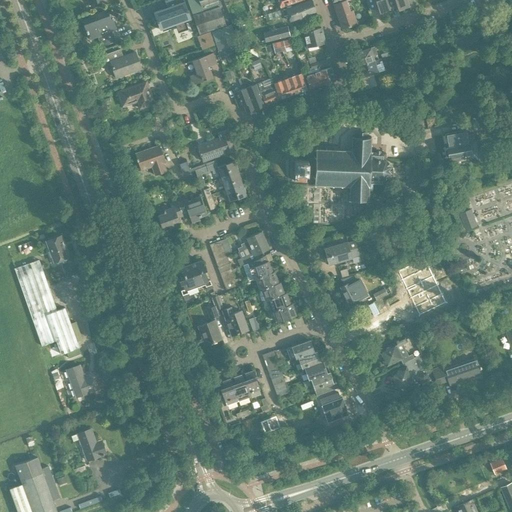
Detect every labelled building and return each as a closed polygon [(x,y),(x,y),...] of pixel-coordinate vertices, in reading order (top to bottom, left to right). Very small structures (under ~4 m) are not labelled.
[(164,0),(167,7),(153,12),(160,30),(162,29),(177,24),(179,30),(185,28),(186,30),(188,29),(186,23),(185,21),(190,19),(192,19),(189,10),(188,10),(183,0),(164,0)] [(187,0),(194,15),(197,14),(219,7),(218,4),(217,1),(218,1),(217,0),(187,0)] [(279,11),(277,11),(278,15),(284,14),(285,16),(289,15),(291,21),(316,11),(312,0),(310,0),(288,8),(279,11)] [(342,28),(356,23),(352,10),(350,11),(346,0),(334,4),(342,28)] [(386,0),(366,0),(370,10),(378,8),(379,12),(390,9),(389,6),(386,0)] [(386,0),(389,6),(396,4),(398,10),(409,6),(406,0),(386,0)] [(194,15),(193,16),(200,34),(225,25),(219,7),(197,14),(194,15)] [(100,46),(115,41),(111,30),(116,28),(112,18),(110,19),(108,12),(104,14),(103,11),(89,16),(89,17),(82,20),(87,33),(90,39),(97,36),(100,46)] [(278,17),(276,12),(264,15),(266,21),(278,17)] [(231,25),(211,32),(218,51),(230,47),(226,36),(234,33),(231,25)] [(290,36),(287,26),(263,33),(266,42),(290,36)] [(325,43),(321,28),(304,32),(308,47),(325,43)] [(234,33),(226,36),(230,47),(238,44),(234,33)] [(276,50),(276,53),(283,51),(279,41),(273,42),(276,50)] [(353,56),(354,59),(356,60),(357,65),(378,59),(374,47),(353,53),(354,55),(353,56)] [(135,52),(123,56),(120,49),(98,57),(102,66),(110,63),(116,78),(141,69),(135,52)] [(246,51),(244,54),(246,59),(249,58),(252,65),(262,61),(260,57),(256,55),(255,56),(246,51)] [(197,73),(189,75),(193,85),(213,77),(209,66),(217,63),(213,53),(192,60),(197,73)] [(362,77),(373,74),(385,70),(381,58),(378,59),(357,65),(359,71),(358,72),(359,75),(361,76),(361,78),(362,77)] [(329,59),(312,63),(310,64),(311,68),(319,66),(320,68),(331,66),(329,59)] [(331,67),(331,66),(320,68),(319,66),(311,68),(304,70),(309,89),(323,84),(335,81),(331,67)] [(307,90),(301,73),(295,75),(301,92),(307,90)] [(377,85),(373,74),(362,77),(365,89),(377,85)] [(301,92),(295,75),(288,78),(294,94),(301,92)] [(259,88),(266,105),(279,100),(271,78),(261,82),(262,83),(259,84),(260,88),(259,88)] [(281,80),(287,97),(294,94),(288,78),(281,80)] [(281,80),(274,83),(280,99),(287,97),(281,80)] [(122,106),(137,101),(140,108),(154,103),(146,82),(117,92),(122,106)] [(255,109),(264,105),(256,84),(246,88),(255,109)] [(238,107),(243,105),(246,112),(255,109),(246,88),(233,93),(238,107)] [(494,95),(485,97),(489,110),(498,108),(494,95)] [(203,161),(235,150),(228,129),(217,133),(219,138),(197,145),(203,161)] [(466,130),(445,134),(447,148),(444,151),(445,155),(449,157),(450,161),(459,160),(459,156),(471,154),(468,139),(473,138),(472,134),(467,134),(466,130)] [(366,137),(366,132),(362,132),(357,132),(356,137),(353,137),(352,135),(350,136),(352,138),(351,143),(350,143),(350,145),(351,145),(351,151),(343,150),(343,149),(342,149),(342,150),(335,150),(335,148),(333,148),(333,150),(326,150),(327,148),(325,148),(325,149),(317,149),(317,148),(316,148),(316,149),(314,149),(314,150),(316,151),(316,156),(314,156),(314,158),(315,158),(315,176),(313,176),(313,177),(315,178),(314,183),(313,183),(313,185),(314,185),(314,186),(316,186),(316,185),(323,185),(323,187),(324,187),(324,185),(331,185),(331,187),(333,187),(333,185),(340,186),(340,187),(342,187),(342,186),(350,186),(350,191),(348,191),(348,193),(350,193),(349,199),(348,200),(349,201),(350,200),(366,201),(368,202),(369,201),(367,199),(368,194),(369,194),(369,192),(368,192),(368,186),(370,186),(370,185),(378,186),(384,186),(384,179),(385,179),(391,174),(391,166),(388,163),(386,160),(385,160),(385,153),(380,153),(372,152),(370,152),(370,146),(372,146),(372,144),(370,144),(370,138),(372,137),(371,136),(369,137),(366,137)] [(141,170),(152,166),(155,174),(166,171),(163,163),(165,162),(159,145),(136,154),(141,170)] [(309,159),(309,157),(307,157),(307,159),(298,158),(298,156),(296,156),(296,158),(296,159),(294,159),(294,160),(296,160),(296,165),(295,170),(294,170),(294,171),(295,171),(295,172),(296,172),(296,173),(297,173),(296,180),(301,180),(308,181),(308,174),(308,172),(309,172),(309,159)] [(183,174),(190,172),(186,159),(179,162),(183,174)] [(195,170),(197,176),(212,170),(213,173),(219,171),(221,178),(219,179),(238,172),(237,170),(238,169),(236,164),(235,165),(234,161),(218,166),(216,162),(195,170)] [(220,184),(223,183),(225,189),(242,183),(241,181),(242,181),(240,176),(239,176),(238,172),(219,179),(220,184)] [(245,187),(243,188),(242,183),(225,189),(223,190),(224,196),(227,195),(229,201),(246,195),(245,193),(246,192),(245,187)] [(210,209),(216,207),(211,194),(206,196),(210,209)] [(188,202),(186,196),(178,199),(184,216),(189,214),(191,221),(201,218),(201,215),(206,213),(200,197),(188,202)] [(180,225),(177,218),(184,216),(178,199),(176,199),(177,201),(169,204),(171,208),(164,210),(164,214),(158,216),(164,231),(180,225)] [(477,225),(471,209),(459,213),(465,230),(477,225)] [(365,239),(377,236),(375,227),(358,232),(359,235),(364,234),(365,239)] [(241,244),(242,246),(238,248),(239,251),(265,240),(261,231),(246,238),(248,241),(241,244)] [(61,236),(46,241),(54,262),(69,257),(61,236)] [(223,247),(221,240),(210,244),(212,251),(223,247)] [(239,251),(237,252),(240,258),(237,259),(240,265),(249,261),(246,255),(253,252),(254,255),(269,248),(265,240),(239,251)] [(347,242),(324,248),(328,264),(352,258),(360,256),(357,247),(355,240),(348,243),(347,242)] [(224,249),(223,247),(212,251),(214,256),(225,252),(224,249)] [(227,257),(225,252),(214,256),(216,262),(227,258),(227,257)] [(265,255),(243,265),(249,281),(253,279),(274,272),(274,271),(272,272),(268,261),(267,261),(265,255)] [(229,263),(227,258),(216,262),(218,267),(229,263)] [(15,268),(13,269),(42,347),(57,341),(58,345),(61,351),(62,354),(64,353),(66,352),(78,348),(80,347),(65,308),(57,311),(39,260),(15,268)] [(202,265),(200,260),(189,264),(197,285),(204,282),(207,290),(212,288),(210,280),(208,281),(204,270),(206,269),(204,264),(202,265)] [(231,268),(229,263),(218,267),(220,272),(231,268)] [(191,298),(187,288),(197,285),(189,264),(177,269),(180,277),(180,279),(182,284),(183,284),(185,289),(181,290),(185,300),(191,298)] [(233,274),(231,268),(220,272),(222,278),(233,274)] [(347,269),(340,271),(342,277),(348,275),(347,269)] [(254,282),(256,282),(259,290),(261,289),(278,283),(274,272),(253,279),(254,282)] [(235,280),(233,274),(222,278),(224,284),(235,280)] [(344,285),(340,287),(347,301),(349,303),(357,299),(358,298),(359,300),(366,296),(366,295),(366,296),(362,289),(364,288),(364,287),(363,288),(363,287),(359,280),(360,279),(358,279),(358,278),(355,274),(340,279),(344,285)] [(425,276),(410,300),(440,300),(425,276)] [(226,289),(237,285),(235,280),(224,284),(226,289)] [(265,300),(267,300),(284,294),(280,282),(278,283),(261,289),(265,300)] [(384,288),(373,294),(376,300),(387,294),(384,288)] [(284,294),(267,300),(271,311),(273,310),(290,304),(286,293),(284,294)] [(213,298),(216,307),(215,307),(216,308),(222,306),(218,296),(213,298)] [(277,322),(296,315),(292,303),(290,304),(273,310),(277,322)] [(213,316),(218,314),(216,308),(215,307),(207,310),(211,321),(198,326),(205,345),(222,339),(215,320),(214,320),(213,316)] [(234,314),(232,308),(222,311),(231,335),(248,329),(242,311),(234,314)] [(259,328),(254,317),(248,319),(253,331),(259,328)] [(405,338),(379,350),(383,358),(405,348),(403,344),(407,342),(406,339),(411,336),(409,332),(403,334),(405,338)] [(290,360),(295,358),(316,350),(314,351),(310,339),(286,348),(290,360)] [(58,345),(48,349),(51,358),(62,354),(61,351),(58,345)] [(78,348),(66,352),(69,358),(80,354),(78,348)] [(412,354),(408,355),(405,348),(383,358),(386,366),(401,360),(402,363),(404,362),(420,355),(414,357),(412,354)] [(274,350),(262,355),(264,360),(276,356),(274,350)] [(297,362),(299,361),(302,368),(323,361),(323,360),(320,361),(316,350),(295,358),(297,362)] [(406,366),(390,373),(394,381),(425,367),(420,355),(404,362),(406,366)] [(476,355),(473,356),(474,359),(444,369),(443,366),(432,370),(437,384),(448,380),(449,386),(482,374),(476,355)] [(266,366),(278,362),(276,356),(264,360),(266,366)] [(303,372),(305,371),(308,379),(327,372),(323,361),(302,368),(303,372)] [(280,367),(278,362),(266,366),(268,371),(280,367)] [(91,381),(86,383),(80,365),(66,370),(76,397),(94,390),(91,381)] [(282,375),(280,367),(268,371),(271,379),(282,375)] [(421,385),(431,380),(425,367),(394,381),(397,390),(419,380),(421,385)] [(259,389),(253,370),(241,374),(248,393),(259,389)] [(329,371),(327,372),(308,379),(309,382),(312,382),(317,395),(337,388),(335,381),(333,382),(329,371)] [(248,393),(241,374),(230,378),(238,401),(249,397),(248,393)] [(282,375),(271,379),(273,385),(284,381),(282,375)] [(224,397),(225,401),(227,405),(238,401),(230,378),(218,382),(220,386),(213,388),(217,400),(224,397)] [(275,391),(286,387),(284,381),(273,385),(275,391)] [(277,396),(289,392),(286,387),(275,391),(277,396)] [(339,396),(338,393),(338,392),(328,395),(319,399),(320,400),(322,405),(321,405),(325,416),(326,416),(328,422),(348,414),(349,414),(345,403),(344,404),(344,403),(342,398),(340,398),(339,396)] [(267,404),(265,398),(261,399),(263,406),(260,406),(262,411),(269,409),(267,404)] [(103,444),(97,446),(91,429),(71,436),(73,441),(80,439),(88,460),(106,454),(103,444)] [(32,436),(25,439),(28,447),(34,444),(32,436)] [(22,483),(9,488),(17,511),(57,511),(53,500),(60,497),(49,466),(41,468),(37,457),(15,465),(22,483)] [(501,459),(490,463),(495,474),(506,470),(501,459)] [(75,474),(87,470),(85,465),(73,469),(75,474)] [(64,476),(57,479),(59,485),(67,482),(64,476)] [(501,488),(510,511),(511,511),(511,484),(501,488)] [(456,511),(477,511),(472,499),(455,507),(456,511)]
